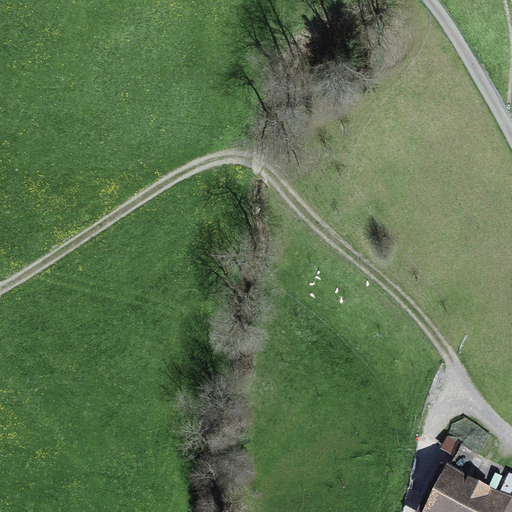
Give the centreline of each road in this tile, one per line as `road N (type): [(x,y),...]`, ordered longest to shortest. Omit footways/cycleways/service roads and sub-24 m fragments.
road 1 (track): [(511,442),(448,352),(270,171),(208,159),(0,278)]
road 2 (unclassified): [(511,135),(430,0)]
